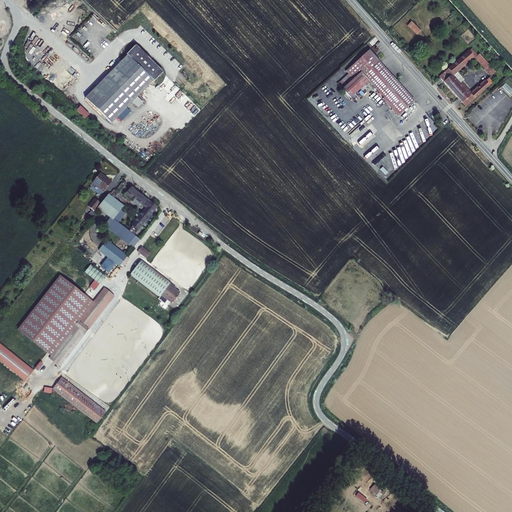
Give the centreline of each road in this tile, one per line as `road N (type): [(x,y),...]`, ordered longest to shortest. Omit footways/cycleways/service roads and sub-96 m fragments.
road 1 (unclassified): [(24,88),(227,248),(338,323),(344,353),(316,393),(316,408),(440,511)]
road 2 (tertiary): [(492,154),(351,0)]
road 3 (unknown): [(15,19),(83,70),(133,36),(160,55)]
